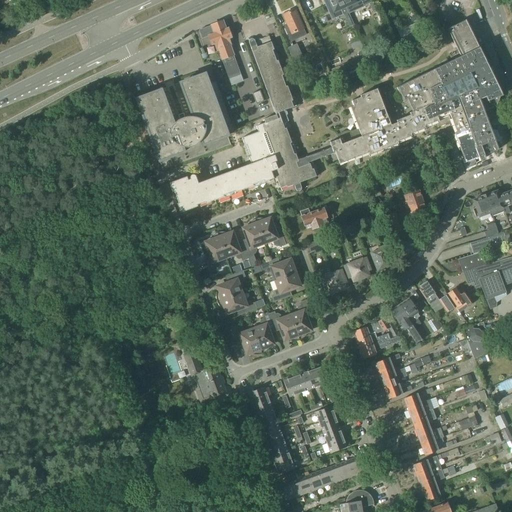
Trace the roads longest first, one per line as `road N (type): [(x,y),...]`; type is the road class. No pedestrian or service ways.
road 1 (residential): [(338,339),(337,322),(424,265),(464,189),(511,165)]
road 2 (residential): [(398,511),(338,339)]
road 3 (residential): [(118,42),(128,62),(246,0)]
road 4 (residential): [(230,375),(180,235)]
road 5 (primary): [(121,4),(0,60)]
road 6 (primary): [(0,99),(118,42)]
